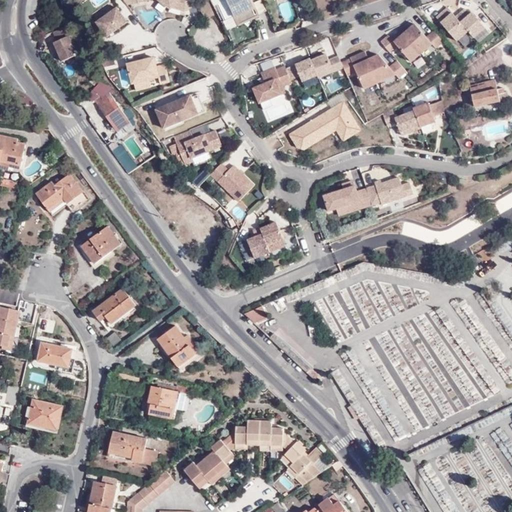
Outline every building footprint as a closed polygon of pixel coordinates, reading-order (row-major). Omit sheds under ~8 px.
[(170,11),(171,9),(183,13),(188,11),(182,0),(136,0),(137,4),(156,1),(170,11)] [(182,0),(188,11),(197,7),(193,0),(182,0)] [(225,0),(235,19),(255,9),(250,0),(225,0)] [(130,23),(118,7),(96,23),(106,39),(130,23)] [(456,16),(448,7),(436,17),(458,43),(471,33),(456,16)] [(466,7),(456,16),(471,33),(476,40),(488,30),(466,7)] [(235,19),(239,27),(259,17),(255,9),(235,19)] [(390,33),(380,41),(391,53),(398,48),(412,64),(433,46),(436,49),(445,41),(434,29),(427,36),(416,23),(396,40),(390,33)] [(53,32),(54,35),(68,27),(67,27),(53,32)] [(68,27),(54,35),(56,42),(53,43),(62,62),(77,56),(68,36),(71,35),(68,27)] [(366,50),(342,61),(345,69),(349,77),(358,72),(366,90),(395,76),(400,80),(409,71),(398,59),(390,66),(380,54),(370,58),(366,50)] [(327,54),(312,60),(319,78),(320,79),(345,69),(342,61),(339,55),(329,59),(327,54)] [(286,68),(284,64),(276,68),(271,57),(257,63),(265,84),(254,89),(260,105),(287,94),(284,86),(292,83),(292,82),(286,68)] [(311,58),(286,68),(292,82),(301,78),(303,84),(319,78),(312,60),(311,58)] [(156,60),(129,67),(133,86),(135,86),(150,82),(160,80),(161,87),(170,85),(166,67),(158,69),(156,60)] [(496,78),(470,86),(475,106),(501,100),(499,92),(505,91),(504,85),(498,87),(496,78)] [(100,90),(105,87),(100,81),(95,87),(100,90)] [(150,82),(135,86),(137,93),(152,89),(150,82)] [(475,106),(470,86),(456,90),(461,110),(475,106)] [(129,122),(107,91),(95,101),(116,131),(129,122)] [(193,97),(192,94),(155,110),(163,131),(208,114),(200,95),(193,97)] [(413,108),(414,110),(422,129),(438,123),(435,117),(441,115),(447,110),(443,100),(431,105),(429,102),(413,108)] [(308,149),(337,131),(342,139),(355,131),(349,121),(352,119),(345,108),(343,110),(340,106),(334,109),(335,112),(330,115),(329,113),(290,137),(298,150),(305,145),(308,149)] [(396,117),(393,109),(383,113),(387,123),(395,120),(402,137),(422,129),(414,110),(396,117)] [(343,142),(360,132),(352,119),(349,121),(355,131),(342,139),(343,142)] [(221,148),(214,133),(203,138),(204,141),(200,143),(199,140),(193,143),(189,134),(173,141),(185,169),(193,165),(192,162),(221,148)] [(26,144),(18,142),(3,139),(4,135),(0,134),(0,160),(21,165),(26,144)] [(212,178),(222,167),(221,166),(210,176),(212,178)] [(254,188),(233,168),(228,173),(222,167),(212,178),(238,204),(254,188)] [(90,196),(72,171),(57,183),(54,179),(38,191),(53,212),(69,201),(74,208),(90,196)] [(375,185),(368,187),(374,206),(382,203),(382,206),(415,195),(410,183),(403,185),(400,178),(383,183),(382,179),(374,182),(375,185)] [(344,190),(324,196),(329,213),(361,204),(362,210),(374,206),(368,187),(359,190),(355,179),(342,183),(344,190)] [(199,236),(214,221),(200,207),(198,208),(189,199),(186,201),(181,197),(171,206),(199,236)] [(123,242),(110,224),(83,244),(97,262),(123,242)] [(275,226),(259,233),(266,249),(282,242),(275,226)] [(258,232),(251,235),(254,242),(247,245),(255,263),(270,256),(266,249),(259,233),(258,232)] [(462,263),(470,275),(473,272),(467,260),(462,263)] [(467,276),(470,275),(462,263),(456,266),(457,269),(461,270),(462,272),(460,280),(466,280),(467,276)] [(138,303),(125,286),(95,308),(103,320),(109,315),(114,322),(138,303)] [(23,309),(2,305),(0,312),(0,342),(10,345),(13,335),(16,335),(23,309)] [(246,316),(255,325),(270,318),(265,308),(246,316)] [(180,364),(198,352),(178,324),(160,337),(180,364)] [(271,340),(307,374),(314,366),(277,332),(271,340)] [(75,347),(43,341),(39,359),(71,366),(75,347)] [(151,413),(173,418),(175,408),(172,408),(175,391),(177,391),(178,387),(174,386),(174,390),(164,388),(165,384),(160,383),(159,387),(154,386),(151,400),(153,401),(153,404),(151,413)] [(176,418),(182,388),(178,387),(177,391),(175,391),(172,408),(175,408),(173,418),(176,418)] [(61,427),(65,403),(34,398),(29,423),(38,425),(39,423),(61,427)] [(262,439),(262,418),(249,418),(249,424),(249,439),(262,439)] [(273,439),(274,425),(274,418),(262,418),(262,439),(273,439)] [(238,429),(238,443),(249,444),(249,439),(249,424),(238,424),(238,429)] [(273,444),(285,444),(285,430),(285,425),(274,425),(273,439),(273,444)] [(232,448),(238,443),(238,429),(225,439),(232,448)] [(285,444),(290,449),(297,442),(285,430),(285,444)] [(147,438),(112,431),(108,452),(134,457),(133,460),(155,465),(158,451),(145,448),(147,438)] [(234,452),(232,448),(225,439),(223,437),(213,444),(216,448),(226,459),(234,452)] [(289,467),(292,465),(305,451),(308,448),(299,439),(297,442),(290,449),(281,458),(289,467)] [(305,451),(292,465),(300,473),(308,482),(325,470),(317,462),(326,452),(318,444),(309,454),(305,451)] [(226,459),(216,448),(208,455),(221,471),(230,464),(228,462),(226,459)] [(237,455),(234,452),(226,459),(228,462),(237,455)] [(221,471),(208,455),(199,463),(209,476),(212,479),(221,471)] [(209,476),(199,463),(196,460),(187,467),(199,483),(209,476)] [(230,464),(221,471),(212,479),(214,483),(233,467),(230,464)] [(300,473),(292,465),(289,467),(288,468),(297,476),(300,473)] [(128,503),(128,511),(145,511),(146,508),(178,483),(168,471),(128,503)] [(212,479),(209,476),(199,483),(202,487),(212,479)] [(108,511),(109,507),(113,507),(118,484),(96,480),(88,511),(108,511)] [(351,511),(337,492),(321,504),(327,511),(351,511)] [(278,511),(282,511),(287,509),(281,500),(274,506),(278,511)]
